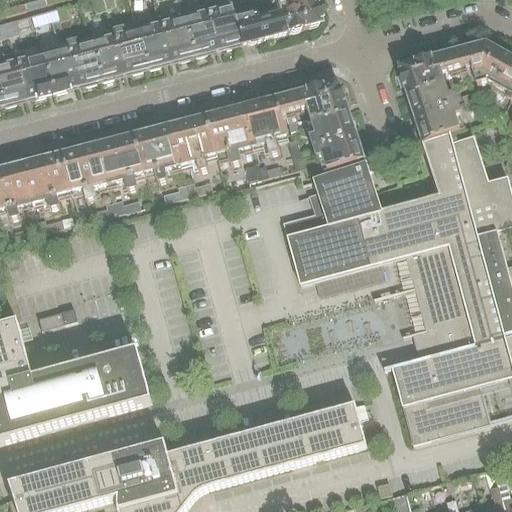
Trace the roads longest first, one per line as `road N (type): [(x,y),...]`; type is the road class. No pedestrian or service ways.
road 1 (residential): [(0,142),(361,49)]
road 2 (residential): [(361,49),(469,23),(511,30)]
road 3 (residential): [(394,165),(361,49)]
